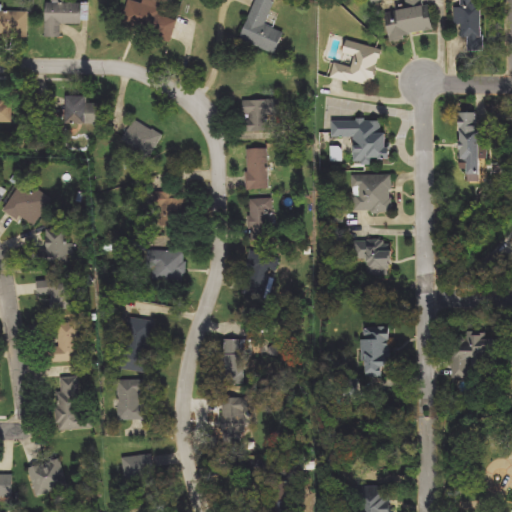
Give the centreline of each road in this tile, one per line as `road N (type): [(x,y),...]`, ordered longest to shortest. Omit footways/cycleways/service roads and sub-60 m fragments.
road 1 (residential): [(202,113),(223,177),(222,250),(187,409),(203,511)]
road 2 (residential): [(425,85),(429,416)]
road 3 (residential): [(202,113),(176,85),(132,68),(0,66)]
road 4 (residential): [(0,424),(14,418),(22,397),(0,249)]
